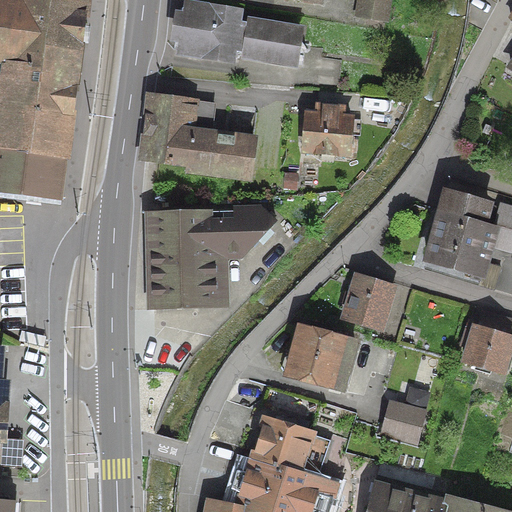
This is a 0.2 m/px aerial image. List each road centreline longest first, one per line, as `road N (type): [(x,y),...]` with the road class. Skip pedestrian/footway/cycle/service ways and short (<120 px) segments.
road 1 (primary): [(144,0),(114,231),(115,437)]
road 2 (residential): [(351,244),(242,355),(193,457)]
road 3 (residential): [(509,0),(427,164)]
road 4 (residential): [(351,244),(396,274),(511,306)]
